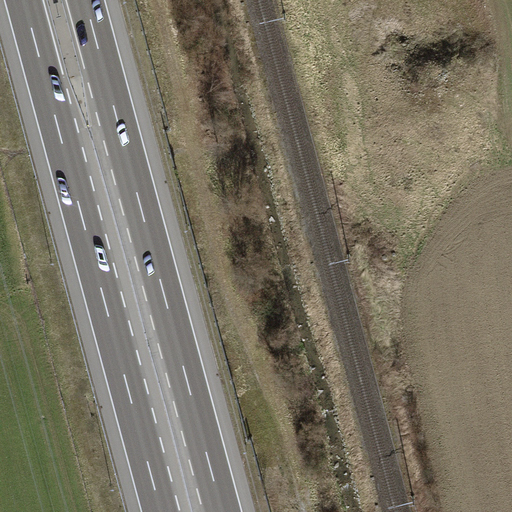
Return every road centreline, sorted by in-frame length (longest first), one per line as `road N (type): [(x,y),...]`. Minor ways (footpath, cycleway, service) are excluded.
road 1 (motorway): [(24,0),(161,511)]
road 2 (motorway): [(222,511),(85,0)]
road 3 (track): [(152,0),(219,264),(295,468)]
